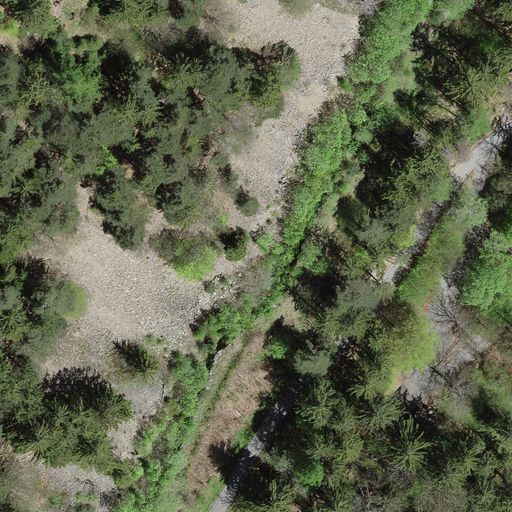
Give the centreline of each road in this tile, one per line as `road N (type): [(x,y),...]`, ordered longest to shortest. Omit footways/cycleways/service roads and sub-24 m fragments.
road 1 (unclassified): [(497,155),(262,435),(214,511)]
road 2 (residential): [(511,307),(430,388),(413,382),(497,155)]
